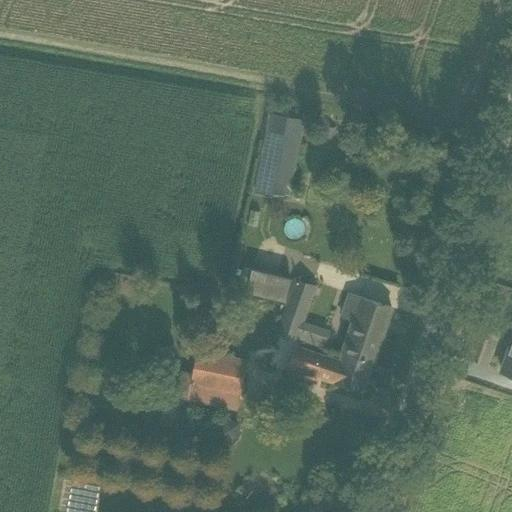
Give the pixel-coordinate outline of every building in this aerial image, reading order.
[(255,192),(288,199),(293,174),(303,123),(269,117),(255,192)] [(276,333),(296,340),(302,323),(315,286),(295,279),(276,333)] [(364,391),(391,308),(349,294),(342,315),(353,319),(341,355),(342,355),(340,361),(296,347),(288,372),(315,380),(316,375),(333,381),(364,391)] [(511,338),(501,370),(511,373),(511,338)] [(197,350),(190,383),(187,401),(237,411),(247,360),(197,350)]
